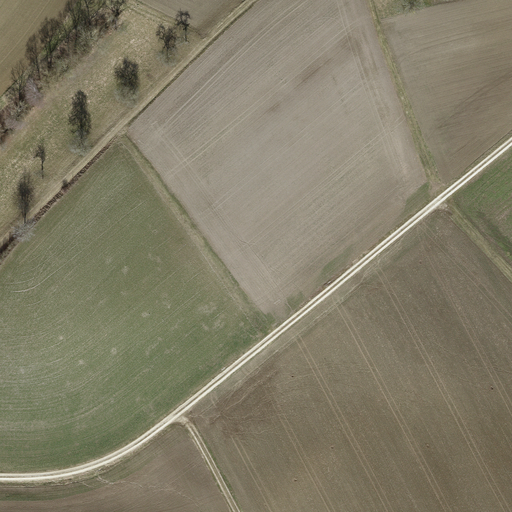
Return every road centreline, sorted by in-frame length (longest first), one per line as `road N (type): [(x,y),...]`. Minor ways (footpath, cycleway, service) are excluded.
road 1 (track): [(0,477),(72,472),(130,448),(511,143)]
road 2 (track): [(238,511),(190,424),(170,419)]
